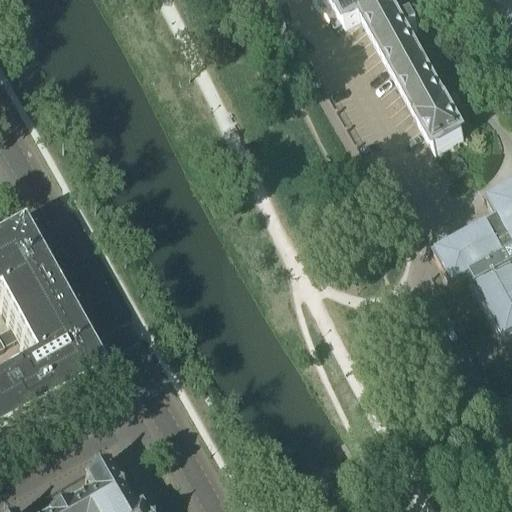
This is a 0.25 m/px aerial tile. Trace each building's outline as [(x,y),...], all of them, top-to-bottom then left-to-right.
[(324,0),(327,4),(327,5),(327,7),(327,8),(328,9),(329,9),(330,10),(338,24),(338,23),(345,35),(361,26),(418,128),(417,129),(435,161),(464,144),(446,113),(445,113),(405,41),(417,34),(411,24),(399,30),(382,0),(324,0)] [(511,196),(487,211),(498,231),(489,236),(488,233),(433,264),(454,303),(470,295),(501,359),(511,353),(511,196)] [(0,448),(108,389),(23,235),(0,247),(0,448)] [(511,434),(511,409),(502,417),(511,434)] [(90,502),(73,511),(126,511),(121,501),(109,481),(106,475),(82,489),(90,502)]
